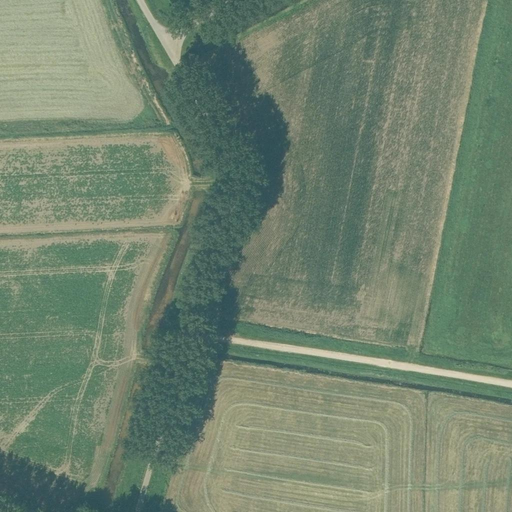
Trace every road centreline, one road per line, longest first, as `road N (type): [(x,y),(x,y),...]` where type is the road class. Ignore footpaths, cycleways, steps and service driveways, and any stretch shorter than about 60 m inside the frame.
road 1 (unclassified): [(137,511),(178,368),(193,278),(230,212),(235,184),(176,61)]
road 2 (track): [(511,383),(185,334)]
